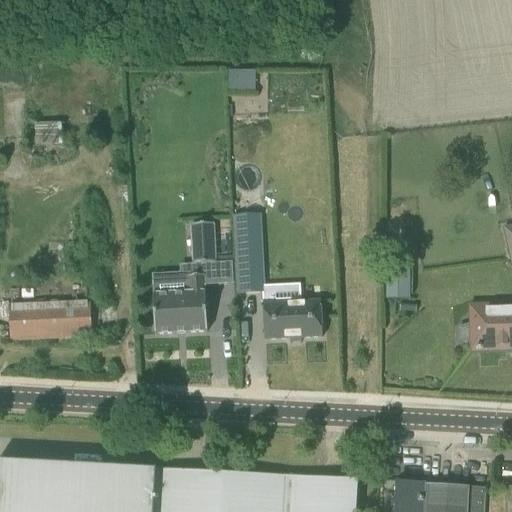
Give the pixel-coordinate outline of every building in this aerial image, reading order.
[(260,216),(235,217),(239,295),(264,294),(260,216)] [(215,264),(213,225),(191,226),(193,265),(215,264)] [(511,226),(503,229),(510,265),(511,264),(511,226)] [(407,267),(384,267),(384,300),(407,300),(407,267)] [(204,293),(204,287),(203,276),(187,277),(188,294),(152,296),(154,336),(207,333),(204,293)] [(322,338),(320,302),(301,303),(301,300),(262,302),(264,341),(322,338)] [(206,306),(207,331),(231,331),(230,305),(206,306)] [(470,324),(457,328),(457,342),(470,345),(470,354),(471,353),(471,351),(482,351),(482,348),(511,346),(511,305),(469,306),(470,324)] [(89,339),(88,307),(10,311),(12,343),(89,339)] [(0,462),(0,511),(355,511),(357,481),(201,473),(87,467),(0,462)] [(423,492),(423,487),(423,485),(395,484),(393,511),(483,511),(484,490),(427,487),(426,492),(423,492)]
